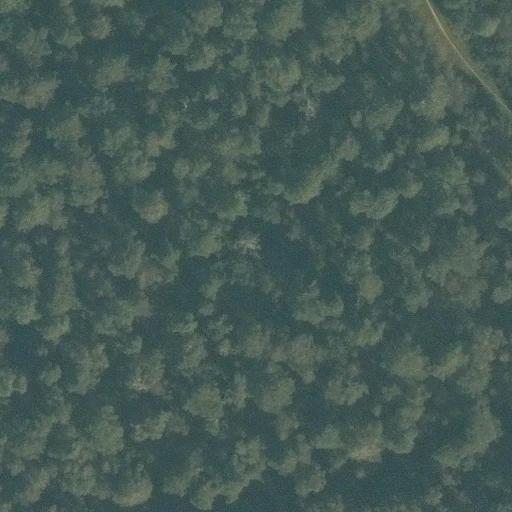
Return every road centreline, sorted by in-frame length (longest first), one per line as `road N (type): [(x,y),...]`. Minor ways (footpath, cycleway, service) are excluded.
road 1 (track): [(511,465),(231,511)]
road 2 (track): [(430,0),(451,39),(511,106)]
